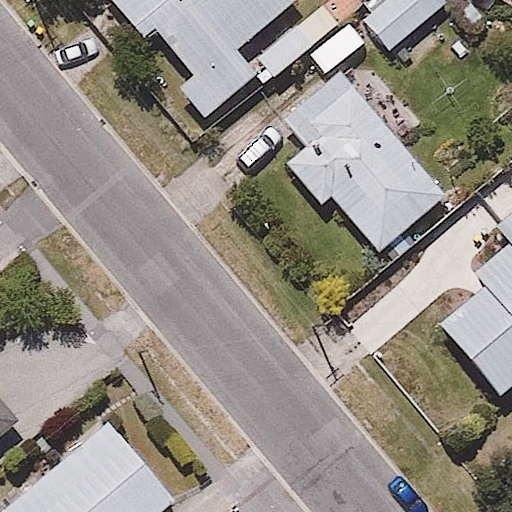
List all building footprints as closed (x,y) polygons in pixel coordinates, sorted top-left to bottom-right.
[(115,0),(144,39),(156,29),(191,73),(178,84),(203,116),(261,70),(239,43),(292,0),(115,0)] [(382,0),(359,19),(385,51),(446,0),(382,0)] [(316,43),(296,21),(257,55),(277,78),(316,43)] [(340,66),(279,115),(303,145),(283,161),(318,204),(328,196),(373,252),(445,193),(340,66)] [(511,192),(491,209),(511,235),(511,237),(471,269),(482,283),(435,318),(491,391),(511,375),(511,192)] [(357,249),(327,217),(304,239),(334,271),(357,249)] [(418,421),(367,366),(343,388),(394,443),(418,421)] [(0,435),(19,419),(0,396),(0,435)] [(154,511),(172,497),(105,416),(0,502),(0,508),(3,511),(154,511)]
